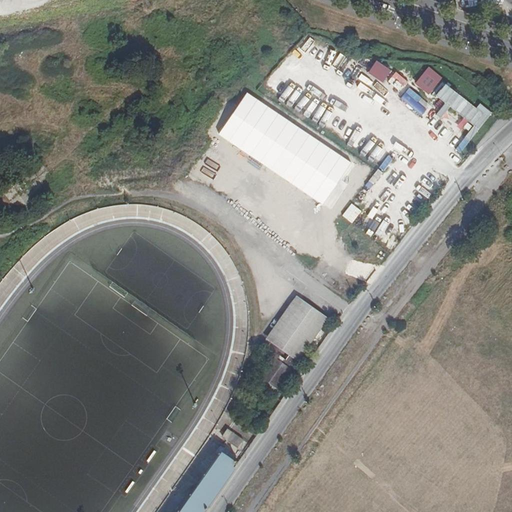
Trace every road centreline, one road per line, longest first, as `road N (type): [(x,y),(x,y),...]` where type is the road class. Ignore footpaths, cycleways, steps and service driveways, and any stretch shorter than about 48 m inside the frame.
road 1 (tertiary): [(217,511),(355,314),(511,129)]
road 2 (tertiary): [(511,49),(379,0)]
